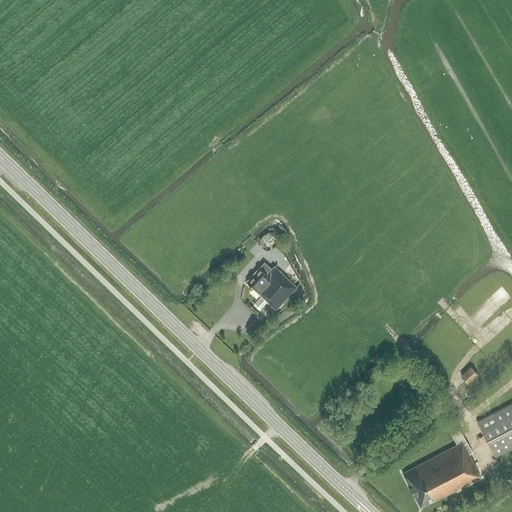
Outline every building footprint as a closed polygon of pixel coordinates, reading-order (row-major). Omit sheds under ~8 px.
[(263,251),(265,253),(267,254),(270,254),(273,253),(275,251),(277,249),(278,246),(277,243),(276,241),(274,239),(272,237),(269,237),(266,237),(264,238),(262,241),(261,243),(260,246),(261,249),(263,251)] [(276,309),(300,283),(285,256),(272,269),(265,262),(247,282),(276,309)] [(467,383),(477,374),(471,367),(461,376),(467,383)] [(496,457),(511,448),(511,403),(477,421),(496,457)] [(457,445),(403,473),(420,506),(441,496),(442,497),(480,477),(475,468),(476,468),(469,454),(472,452),(460,430),(452,435),(457,445)]
